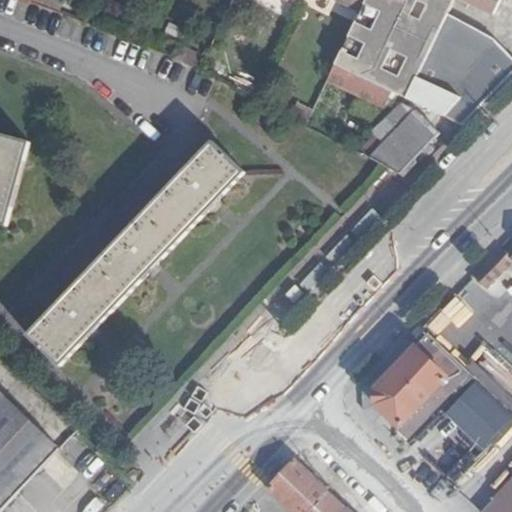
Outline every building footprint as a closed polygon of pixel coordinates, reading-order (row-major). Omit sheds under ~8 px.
[(63,0),(34,0),(60,10),(63,0)] [(460,121),(511,72),(511,53),(492,34),(445,11),(450,0),(455,0),(463,4),(464,0),(468,0),(496,13),(501,0),(368,0),(363,11),(337,64),(395,90),(460,121)] [(340,0),(363,11),(368,0),(340,0)] [(86,7),(81,17),(92,22),(97,12),(86,7)] [(387,108),(395,90),(337,64),(329,80),(387,108)] [(379,163),(393,170),(436,128),(420,110),(404,102),(389,118),(401,130),(396,135),(388,127),(361,153),(379,163)] [(0,225),(11,228),(32,144),(0,135),(0,225)] [(31,338),(61,368),(248,175),(216,146),(31,338)] [(440,338),(469,306),(446,285),(417,318),(440,338)] [(422,344),(414,335),(365,386),(365,399),(383,417),(387,413),(403,427),(399,432),(408,440),(412,436),(471,371),(432,333),(422,344)] [(0,511),(2,511),(61,451),(0,394),(0,511)] [(511,432),(511,410),(502,401),(480,424),(489,432),(450,472),(462,484),(511,432)] [(294,511),(346,511),(351,508),(298,462),(271,490),(273,492),(294,511)] [(511,484),(500,497),(511,507),(511,484)] [(511,511),(511,507),(500,497),(486,511),(511,511)]
